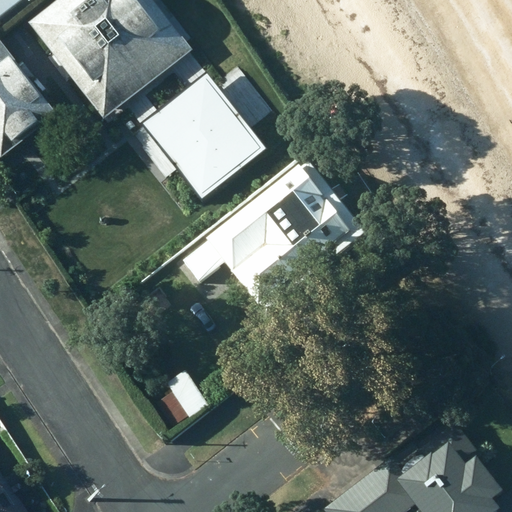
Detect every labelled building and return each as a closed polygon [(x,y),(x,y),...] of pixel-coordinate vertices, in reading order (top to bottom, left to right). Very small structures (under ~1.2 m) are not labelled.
[(108,122),(198,52),(157,0),(65,0),(33,25),(108,122)] [(238,23),(227,10),(202,30),(212,43),(238,23)] [(6,41),(0,45),(0,149),(8,161),(27,145),(24,142),(49,123),(52,127),(65,117),(6,41)] [(241,68),(240,67),(229,78),(219,68),(203,81),(202,93),(191,92),(154,121),(153,130),(188,134),(187,138),(187,143),(188,146),(189,151),(191,154),(193,158),(196,161),(200,164),(204,165),(197,200),(239,205),(242,181),(288,142),(257,103),(255,94),(252,85),(247,76),(241,68)] [(270,316),(373,235),(318,163),(188,264),(205,285),(231,265),(270,316)] [(194,420),(213,407),(189,371),(169,383),(176,394),(160,405),(176,428),(192,418),(194,420)] [(511,511),(511,493),(461,426),(422,456),(430,466),(413,478),(398,458),(328,511),(413,511),(423,505),(428,511),(511,511)] [(0,511),(26,511),(0,473),(0,511)]
